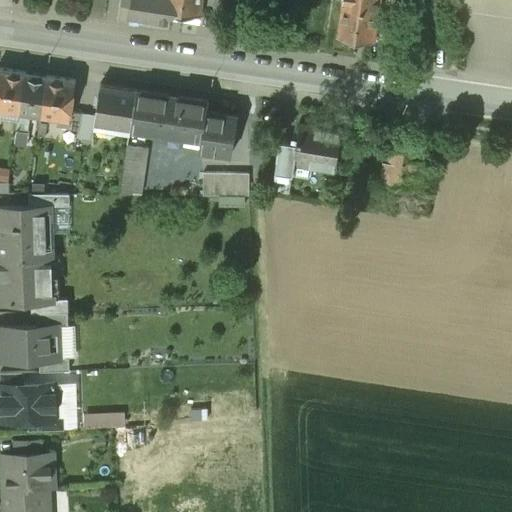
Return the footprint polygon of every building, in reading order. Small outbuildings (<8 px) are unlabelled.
[(202,0),(152,0),(152,5),(164,7),(164,10),(200,15),(202,0)] [(202,0),(200,15),(212,16),(213,0),(202,0)] [(343,0),(343,5),(378,10),(379,0),(343,0)] [(378,10),(343,5),(339,35),(374,40),(378,10)] [(0,108),(20,111),(26,71),(0,67),(0,108)] [(30,113),(41,114),(47,74),(26,71),(20,111),(21,111),(20,117),(29,119),(30,113)] [(77,79),(47,74),(41,114),(66,118),(71,119),(72,111),(77,79)] [(95,122),(130,127),(136,88),(101,82),(95,122)] [(208,99),(136,88),(130,127),(188,136),(189,133),(202,135),(200,147),(232,152),(238,116),(207,111),(208,99)] [(81,113),(72,111),(71,119),(66,118),(64,127),(79,130),(81,113)] [(341,130),(299,124),(296,142),(293,162),(295,162),(335,169),(341,130)] [(35,133),(17,130),(15,144),(33,147),(35,133)] [(295,162),(293,162),(296,142),(279,140),(274,172),(293,174),(295,162)] [(422,146),(383,142),(378,186),(386,187),(387,180),(417,184),(418,176),(421,153),(422,146)] [(148,148),(127,145),(120,193),(141,193),(148,148)] [(421,153),(418,176),(430,178),(433,154),(421,153)] [(249,194),(249,173),(204,172),(204,193),(249,194)] [(371,194),(370,204),(414,209),(415,206),(416,197),(372,191),(371,194)] [(29,207),(51,206),(51,207),(69,207),(69,193),(28,192),(29,206),(29,207)] [(353,201),(370,204),(371,194),(354,192),(353,201)] [(29,206),(0,206),(0,255),(52,253),(51,207),(51,206),(29,207),(29,206)] [(54,300),(52,253),(0,255),(0,302),(31,302),(54,301),(54,300)] [(31,312),(67,311),(66,299),(54,300),(54,301),(31,302),(31,312)] [(38,312),(38,325),(67,324),(67,311),(38,312)] [(57,324),(0,326),(0,358),(58,357),(57,324)] [(68,357),(40,358),(40,370),(69,369),(68,357)] [(0,383),(24,383),(24,371),(0,371),(0,383)] [(24,383),(0,383),(0,387),(1,418),(10,418),(14,421),(22,421),(22,417),(28,417),(57,416),(57,415),(57,402),(60,398),(60,389),(56,385),(56,382),(24,383)] [(57,416),(28,417),(28,429),(64,428),(64,415),(57,415),(57,416)] [(4,453),(5,488),(50,487),(53,487),(52,452),(4,453)] [(50,511),(50,487),(5,488),(5,511),(50,511)]
